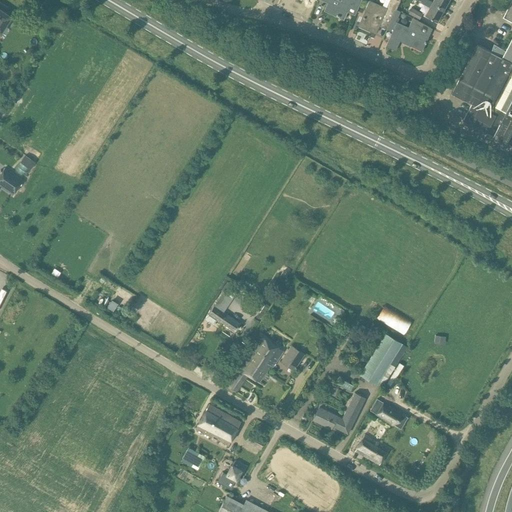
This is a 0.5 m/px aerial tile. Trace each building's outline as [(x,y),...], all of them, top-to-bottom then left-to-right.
[(321,0),(328,3),(325,10),(343,19),(346,12),(354,15),(361,0),(321,0)] [(363,16),(359,25),(375,33),(379,25),(380,26),(381,24),(388,27),(389,27),(394,16),(395,13),(396,10),(400,0),(389,0),(386,9),(370,1),(363,16)] [(414,0),(420,3),(429,7),(425,15),(437,21),(444,9),(432,2),(428,0),(414,0)] [(433,0),(432,2),(444,9),(448,0),(433,0)] [(0,33),(11,17),(4,13),(8,7),(0,2),(0,33)] [(422,13),(411,7),(408,14),(419,19),(422,13)] [(409,29),(397,23),(391,36),(387,45),(395,49),(399,40),(401,37),(405,39),(404,42),(421,50),(424,43),(425,43),(426,41),(425,41),(427,37),(432,29),(413,19),(409,29)] [(428,102),(440,108),(449,86),(437,81),(428,102)] [(440,108),(451,113),(460,91),(449,86),(440,108)] [(451,113),(463,118),(472,96),(460,91),(451,113)] [(463,118),(474,123),(484,101),(472,96),(463,118)] [(474,123),(486,128),(495,106),(484,101),(474,123)] [(486,128),(497,133),(507,111),(495,106),(486,128)] [(511,130),(511,113),(507,111),(497,133),(509,138),(510,136),(511,130)] [(20,162),(30,169),(33,165),(31,163),(33,160),(25,155),(20,162)] [(0,174),(0,186),(13,195),(23,181),(5,168),(0,174)] [(233,286),(227,281),(220,291),(223,292),(208,314),(205,319),(213,325),(217,320),(235,332),(240,323),(223,312),(232,298),(237,291),(232,287),(233,286)] [(267,308),(264,305),(254,320),(258,322),(267,308)] [(412,320),(385,305),(377,319),(404,335),(412,320)] [(402,344),(385,333),(359,375),(377,386),(377,384),(382,387),(407,348),(402,345),(402,344)] [(261,336),(247,357),(267,371),(271,365),(273,366),(283,351),(261,336)] [(305,354),(291,345),(281,362),(294,370),(305,354)] [(260,382),(267,371),(247,357),(239,369),(235,366),(224,384),(236,392),(248,374),(260,382)] [(366,396),(354,391),(339,421),(335,419),(337,414),(319,406),(313,420),(331,428),(333,425),(338,427),(337,428),(347,433),(348,433),(366,396)] [(383,402),(376,414),(393,424),(400,414),(400,412),(383,402)] [(241,422),(209,404),(204,412),(196,428),(229,445),(236,430),(241,422)] [(266,440),(251,432),(246,441),(261,449),(266,440)] [(389,449),(364,435),(355,451),(379,464),(389,449)] [(205,456),(188,447),(182,459),(198,468),(205,456)] [(243,475),(247,467),(235,461),(232,466),(227,475),(228,475),(225,480),(237,486),(241,478),(240,478),(242,475),(243,475)] [(243,504),(226,495),(217,511),(270,511),(246,499),(243,504)]
